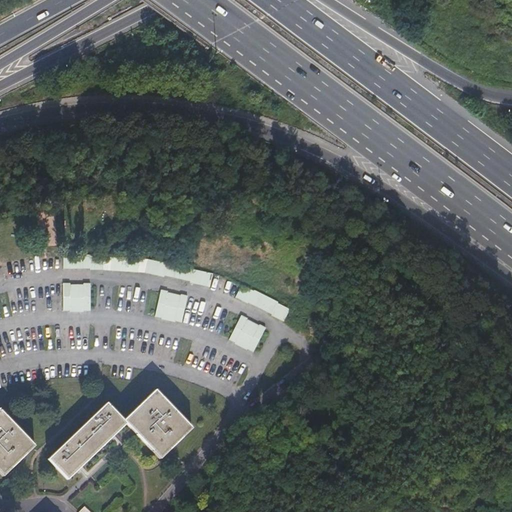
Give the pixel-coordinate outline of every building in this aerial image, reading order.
[(0,261),(30,257),(28,238),(0,242),(0,261)] [(105,269),(106,262),(106,255),(94,255),(94,253),(66,252),(66,266),(93,267),(93,268),(105,269)] [(208,284),(210,278),(212,272),(192,267),(192,266),(166,260),(166,261),(147,257),(144,271),(163,275),(163,273),(189,279),(189,280),(208,284)] [(66,281),(65,295),(65,308),(73,309),(73,310),(86,310),(86,309),(92,309),(93,282),(86,282),(86,283),(73,283),(73,282),(66,281)] [(281,319),(284,313),(287,307),(276,300),(276,299),(253,287),(252,288),(240,283),(234,295),(246,301),(246,300),(269,312),(269,313),(281,319)] [(154,314),(157,314),(160,315),(160,316),(174,319),(174,318),(180,319),(186,294),(180,292),(179,293),(166,290),(166,289),(160,288),(154,314)] [(227,338),(230,339),(233,341),(233,342),(245,348),(246,347),(251,349),(263,325),(257,323),(245,318),(245,317),(239,313),(227,338)] [(121,420),(122,421),(157,457),(190,426),(154,388),(121,420)] [(64,477),(122,421),(121,420),(103,402),(44,457),(64,477)] [(0,409),(0,473),(0,474),(32,444),(0,409)]
